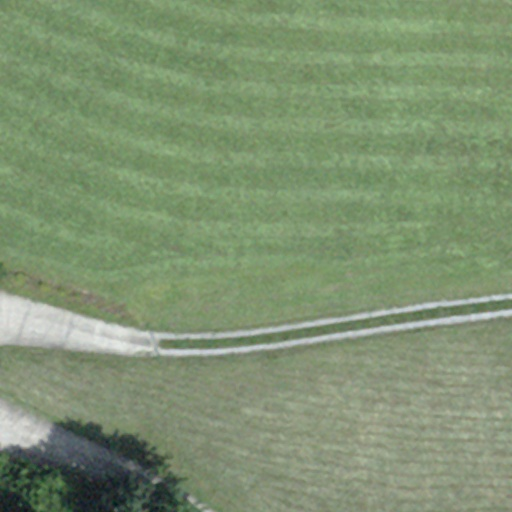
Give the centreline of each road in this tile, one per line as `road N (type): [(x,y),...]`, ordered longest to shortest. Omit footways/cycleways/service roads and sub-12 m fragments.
road 1 (track): [(511,315),(171,350),(0,329)]
road 2 (track): [(0,442),(106,475),(179,511)]
